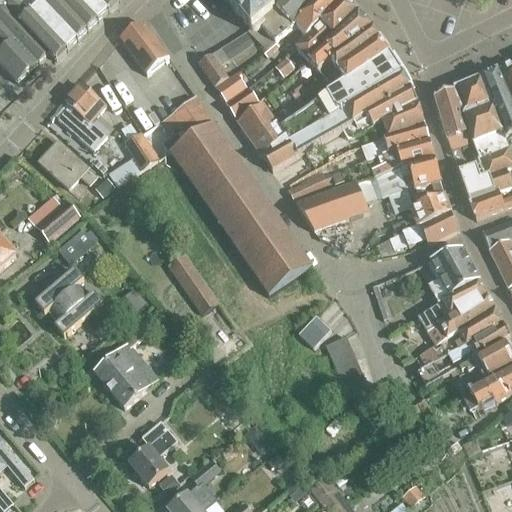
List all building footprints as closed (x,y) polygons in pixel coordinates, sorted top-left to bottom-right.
[(0,0),(0,68),(8,77),(17,86),(40,64),(48,56),(55,63),(55,64),(56,63),(65,55),(73,47),(82,38),(91,30),(101,21),(109,13),(119,3),(117,1),(118,0),(0,0)] [(235,0),(230,5),(229,6),(250,33),(252,32),(253,32),(257,33),(266,27),(263,23),(275,12),(273,10),(279,4),(276,0),(235,0)] [(266,27),(261,30),(275,45),(295,28),(324,0),(276,0),(279,4),(273,10),(275,12),(263,23),(266,27)] [(307,40),(343,3),(340,0),(324,0),(295,28),(307,40)] [(309,65),(357,17),(343,3),(307,40),(297,50),(297,51),(301,56),(300,57),(303,60),(304,59),(309,65)] [(318,74),(371,32),(357,17),(309,65),(318,74)] [(119,40),(147,75),(168,60),(141,25),(119,40)] [(371,32),(319,74),(326,83),(339,73),(379,43),(371,32)] [(227,79),(220,70),(254,47),(247,36),(212,58),(211,56),(198,64),(214,88),(227,79)] [(347,84),(388,54),(380,42),(379,43),(339,73),(342,77),(341,78),(343,80),(344,80),(347,84)] [(327,124),(403,76),(388,54),(347,84),(325,98),(319,105),(304,113),(280,132),(276,126),(251,145),(262,161),(284,142),(287,147),(327,124)] [(275,71),(283,81),(294,72),(286,62),(275,71)] [(511,67),(496,75),(511,111),(511,67)] [(505,141),(511,137),(511,111),(496,75),(482,81),(503,135),(505,141)] [(140,76),(129,82),(141,103),(153,96),(140,76)] [(284,142),(262,161),(272,175),(288,166),(298,160),(315,150),(347,131),(346,129),(365,118),(365,117),(411,91),(403,76),(327,124),(287,147),(284,142)] [(236,77),(216,92),(227,107),(247,92),(236,77)] [(511,170),(511,156),(505,141),(503,135),(482,81),(454,93),(470,137),(475,152),(475,153),(477,158),(476,159),(480,169),(484,181),(488,180),(506,173),(511,170)] [(58,124),(94,155),(107,141),(90,125),(105,107),(81,86),(65,104),(71,109),(58,124)] [(351,138),(381,123),(417,105),(411,91),(365,117),(365,118),(346,129),(347,131),(351,138)] [(226,108),(234,120),(257,105),(249,92),(226,108)] [(470,137),(454,93),(435,100),(451,153),(458,151),(455,141),(470,137)] [(169,157),(213,127),(195,102),(160,126),(168,137),(179,129),(183,135),(163,149),(169,157)] [(388,139),(424,126),(417,105),(381,123),(388,139)] [(251,145),(276,126),(263,107),(237,125),(251,145)] [(395,153),(428,142),(424,126),(388,139),(371,145),(375,154),(371,155),(373,160),(383,157),(388,155),(389,158),(396,155),(395,153)] [(213,132),(174,160),(268,298),(309,270),(213,132)] [(124,148),(142,174),(159,163),(141,136),(124,148)] [(374,180),(432,161),(434,160),(428,142),(395,153),(396,155),(389,158),(388,155),(383,157),(387,169),(372,174),(374,180)] [(89,187),(96,180),(86,171),(87,170),(58,144),(42,162),(55,174),(52,177),(69,192),(80,179),(89,187)] [(432,161),(400,172),(403,182),(410,180),(415,194),(439,186),(432,161)] [(461,163),(455,165),(459,177),(465,174),(461,163)] [(495,196),(488,180),(484,181),(480,169),(465,174),(459,177),(470,206),(495,196)] [(495,196),(511,189),(511,188),(506,173),(488,180),(495,196)] [(289,194),(295,206),(330,188),(324,177),(289,194)] [(94,193),(103,203),(116,192),(107,182),(94,193)] [(297,208),(314,235),(368,214),(357,186),(331,195),(297,208)] [(511,189),(495,196),(470,206),(477,222),(511,210),(511,200),(502,204),(499,197),(511,192),(511,189)] [(397,240),(450,213),(444,196),(411,210),(410,210),(414,220),(400,228),(393,231),(397,240)] [(36,232),(49,248),(80,221),(66,206),(36,232)] [(450,213),(397,240),(390,244),(394,255),(408,249),(409,251),(426,243),(429,248),(457,234),(450,213)] [(0,241),(0,238),(7,232),(0,223),(0,272),(15,259),(0,241)] [(490,254),(511,244),(511,226),(482,236),(490,254)] [(83,233),(58,255),(70,270),(95,248),(83,233)] [(511,244),(490,254),(509,291),(511,289),(511,244)] [(431,266),(418,271),(428,290),(439,310),(452,301),(480,283),(464,253),(431,266)] [(167,270),(201,320),(219,308),(185,258),(167,270)] [(94,297),(90,301),(79,289),(84,285),(74,274),(35,308),(44,319),(48,315),(59,327),(55,331),(64,342),(103,308),(94,297)] [(428,317),(418,323),(434,350),(437,348),(460,334),(495,312),(480,283),(452,301),(439,310),(428,317)] [(459,351),(503,326),(495,312),(460,334),(463,340),(455,345),(459,351)] [(299,337),(313,350),(330,332),(317,319),(299,337)] [(474,361),(503,344),(510,339),(503,326),(459,351),(448,358),(452,366),(471,355),(474,361)] [(147,393),(157,384),(131,352),(150,336),(142,328),(123,344),(128,350),(118,358),(94,378),(124,413),(148,393),(147,393)] [(330,360),(351,350),(346,339),(326,348),(330,360)] [(492,383),(511,370),(511,359),(503,344),(474,361),(456,372),(461,380),(476,371),(485,386),(492,383)] [(335,371),(356,362),(351,350),(330,360),(335,371)] [(340,381),(360,372),(356,362),(335,371),(340,381)] [(418,374),(427,390),(442,381),(433,366),(418,374)] [(511,370),(492,383),(503,403),(511,397),(511,370)] [(503,403),(492,383),(485,386),(476,371),(461,380),(467,391),(461,394),(466,403),(463,405),(470,416),(478,411),(493,403),(495,407),(503,403)] [(345,392),(365,383),(360,372),(340,381),(345,392)] [(365,383),(345,392),(350,403),(370,394),(365,383)] [(223,390),(218,384),(209,392),(213,398),(214,397),(221,391),(223,390)] [(218,402),(226,396),(221,391),(214,397),(218,402)] [(149,451),(129,468),(149,491),(157,484),(168,497),(179,488),(168,475),(158,462),(178,446),(160,426),(141,442),(149,451)] [(463,449),(468,461),(482,456),(475,443),(463,449)] [(0,475),(8,469),(25,490),(33,483),(2,444),(0,446),(0,475)] [(191,482),(200,493),(220,475),(211,465),(191,482)] [(500,486),(511,483),(511,466),(496,470),(500,486)] [(326,511),(336,511),(346,505),(327,481),(312,493),(326,511)] [(491,503),(503,500),(499,486),(487,489),(491,503)] [(416,489),(402,500),(411,511),(425,501),(416,489)] [(0,511),(9,511),(14,508),(0,491),(0,511)] [(200,511),(187,496),(167,511),(200,511)]
